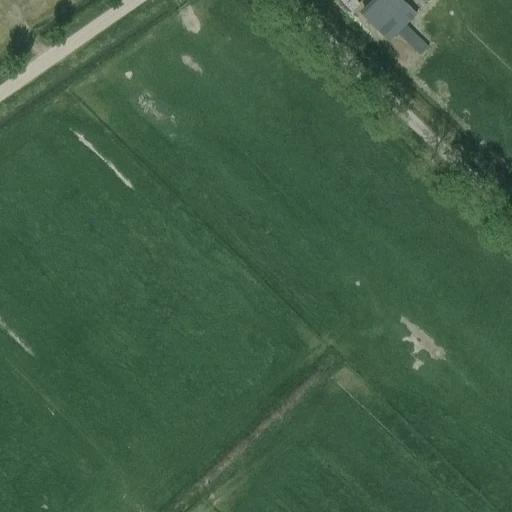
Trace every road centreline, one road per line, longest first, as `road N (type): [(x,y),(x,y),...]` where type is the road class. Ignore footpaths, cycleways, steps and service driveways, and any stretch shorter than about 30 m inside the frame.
road 1 (unclassified): [(511,216),(286,0)]
road 2 (unclassified): [(0,100),(138,0)]
